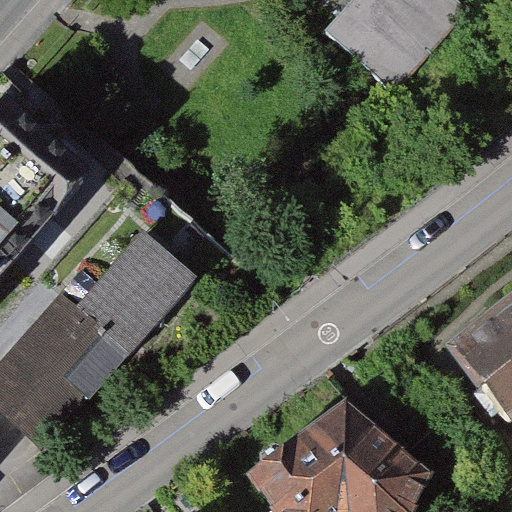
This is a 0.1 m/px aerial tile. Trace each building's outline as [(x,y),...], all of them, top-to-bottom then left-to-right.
[(450,0),(360,0),(324,41),(392,100),(467,15),(450,0)] [(0,113),(0,259),(9,266),(82,180),(0,113)] [(0,362),(0,412),(50,452),(201,279),(144,230),(76,310),(56,293),(0,362)] [(0,277),(9,266),(0,259),(0,277)] [(511,293),(449,346),(511,420),(511,293)] [(439,475),(347,396),(244,476),(275,511),(417,511),(422,505),(439,475)]
